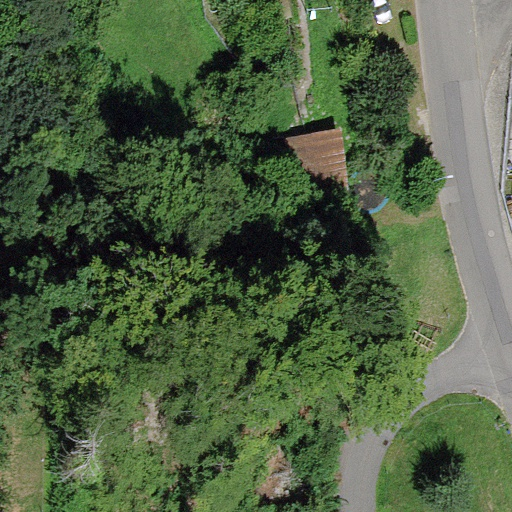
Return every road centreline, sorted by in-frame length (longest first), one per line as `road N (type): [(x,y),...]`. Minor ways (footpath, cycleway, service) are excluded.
road 1 (tertiary): [(449,0),(477,197),(511,312)]
road 2 (residential): [(353,511),(356,446),(396,394),(511,313)]
